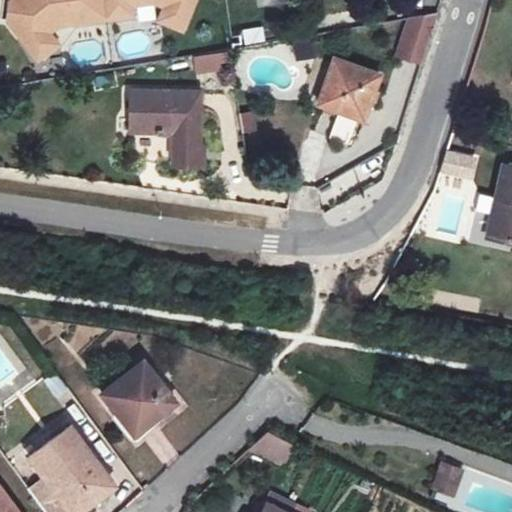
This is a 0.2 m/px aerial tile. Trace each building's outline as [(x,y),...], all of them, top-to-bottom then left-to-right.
[(70,51),(63,0),(38,0),(39,6),(3,10),(0,12),(0,70),(11,63),(20,56),(70,51)] [(63,0),(70,51),(95,48),(95,38),(118,35),(129,40),(151,50),(165,18),(158,1),(155,0),(63,0)] [(424,64),(432,17),(404,12),(395,59),(424,64)] [(262,26),(241,29),(244,46),(265,42),(262,26)] [(151,50),(129,40),(123,54),(145,64),(151,50)] [(227,51),(192,57),(195,73),(230,67),(227,51)] [(11,63),(0,70),(0,89),(20,75),(11,63)] [(373,137),(390,93),(347,76),(330,119),(373,137)] [(211,160),(213,109),(151,107),(149,142),(191,143),(188,179),(216,180),(217,160),(211,160)] [(511,187),(498,260),(511,262),(511,187)] [(186,420),(154,381),(112,414),(145,455),(186,420)] [(30,457),(43,475),(70,511),(79,511),(91,503),(87,497),(110,478),(70,426),(30,457)] [(307,452),(280,439),(260,454),(297,472),(307,452)] [(456,480),(439,473),(429,498),(446,505),(456,480)] [(70,511),(43,475),(28,486),(47,511),(70,511)] [(0,511),(10,511),(0,497),(0,511)] [(302,511),(281,501),(274,511),(302,511)]
